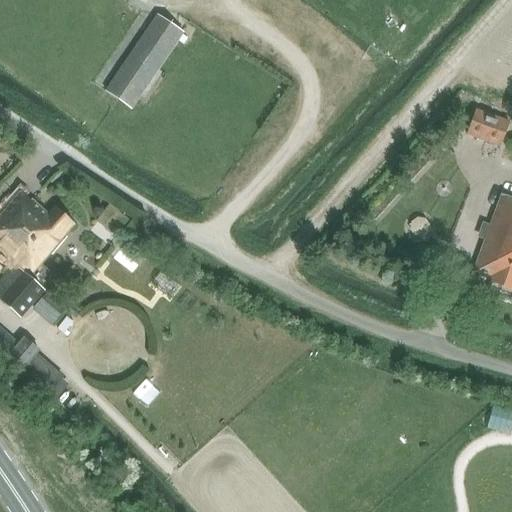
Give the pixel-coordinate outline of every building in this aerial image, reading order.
[(131,110),(184,33),(157,14),(104,92),(131,110)] [(466,135),(499,148),(509,122),(475,109),(466,135)] [(40,265),(59,241),(72,225),(52,208),(46,215),(19,192),(0,213),(0,255),(19,272),(0,293),(0,302),(18,318),(42,292),(37,288),(48,272),(40,265)] [(511,200),(502,196),(472,272),(488,278),(487,282),(511,291),(511,200)] [(63,378),(35,353),(37,350),(23,339),(16,348),(0,333),(0,357),(18,374),(20,372),(47,396),(63,378)]
